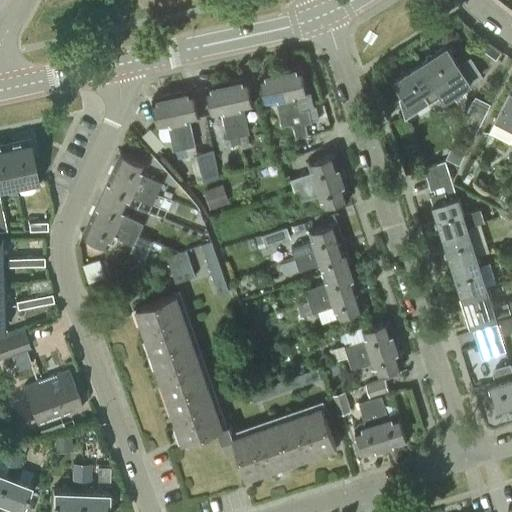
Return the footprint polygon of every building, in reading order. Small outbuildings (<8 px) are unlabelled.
[(441,93),(467,76),(446,44),(420,61),(441,93)] [(410,102),(422,94),(428,105),(442,95),(441,93),(420,61),(394,78),(405,94),(404,95),(403,94),(398,97),(399,98),(398,99),(404,119),(416,112),(410,102)] [(307,136),(304,125),(313,123),(309,108),(301,110),(298,95),(307,93),(301,65),(281,69),(292,124),(295,138),(307,136)] [(292,124),(281,69),(261,73),(267,102),(275,100),(281,126),(292,124)] [(227,81),(239,135),(251,132),(245,107),(254,105),(247,76),(227,81)] [(239,135),(227,81),(207,86),(213,114),(223,112),(228,137),(239,135)] [(511,87),(496,117),(497,117),(491,130),(511,140),(511,87)] [(193,89),(173,93),(185,148),(197,145),(191,119),(199,117),(193,89)] [(185,148),(173,93),(152,97),(159,126),(168,124),(174,150),(185,148)] [(459,125),(472,141),(489,107),(472,99),(459,125)] [(6,143),(15,184),(37,180),(28,139),(6,143)] [(0,187),(15,184),(6,143),(0,144),(0,187)] [(212,149),(189,154),(196,180),(218,174),(212,149)] [(112,171),(161,194),(167,181),(143,170),(147,163),(121,151),(112,171)] [(289,191),(343,174),(336,152),(303,163),(307,173),(285,180),(289,191)] [(426,178),(448,171),(445,160),(422,167),(426,178)] [(112,171),(102,192),(128,203),(131,195),(155,206),(161,194),(112,171)] [(452,183),(448,171),(426,178),(430,190),(452,183)] [(350,196),(343,174),(289,191),(293,204),(314,197),(317,206),(350,196)] [(203,190),(209,208),(229,202),(222,183),(203,190)] [(469,225),(485,220),(482,207),(465,213),(460,195),(448,199),(446,191),(432,195),(434,203),(433,203),(443,233),(469,225)] [(128,203),(102,192),(93,212),(142,235),(147,224),(123,213),(128,203)] [(142,235),(93,212),(83,233),(108,244),(112,236),(141,250),(146,240),(141,237),(142,235)] [(47,221),(28,221),(28,229),(47,229),(47,221)] [(295,258),(344,242),(337,221),(308,230),(311,239),(291,246),(295,258)] [(261,234),(265,245),(290,237),(286,225),(261,234)] [(469,225),(443,233),(452,263),(479,254),(469,225)] [(215,249),(212,241),(201,244),(204,253),(215,249)] [(350,264),(344,242),(295,258),(299,271),(320,264),(322,273),(350,264)] [(218,258),(215,249),(204,253),(207,262),(218,258)] [(189,258),(186,250),(176,253),(179,262),(189,258)] [(179,262),(176,253),(167,257),(170,265),(179,262)] [(479,254),(452,263),(461,292),(488,284),(479,254)] [(25,264),(25,256),(7,257),(7,265),(25,264)] [(25,256),(25,264),(44,263),(43,256),(25,256)] [(83,261),(87,278),(104,274),(99,257),(83,261)] [(192,267),(189,258),(179,262),(182,270),(192,267)] [(220,266),(218,258),(207,262),(210,270),(220,266)] [(182,270),(179,262),(170,265),(173,274),(182,270)] [(350,264),(322,273),(325,281),(303,288),(308,301),(357,285),(350,264)] [(223,274),(220,266),(210,270),(213,278),(223,274)] [(195,275),(192,267),(182,270),(185,279),(195,275)] [(185,279),(182,270),(173,274),(176,282),(185,279)] [(226,283),(223,274),(213,278),(216,287),(226,283)] [(229,291),(226,283),(216,287),(219,295),(229,291)] [(494,305),(488,284),(461,292),(471,322),(498,315),(511,310),(511,306),(510,300),(494,305)] [(357,285),(308,301),(312,313),(333,307),(336,316),(364,307),(357,285)] [(33,296),(35,304),(53,300),(51,292),(33,296)] [(148,338),(152,351),(148,352),(149,353),(152,352),(157,364),(156,365),(159,373),(162,382),(163,382),(167,395),(164,396),(164,397),(168,396),(172,408),(171,409),(177,426),(178,426),(183,439),(179,440),(179,441),(217,428),(223,426),(222,425),(176,293),(133,308),(133,309),(137,308),(142,320),(140,321),(147,338),(148,338)] [(35,304),(33,296),(15,300),(17,307),(35,304)] [(361,327),(364,337),(343,344),(347,356),(396,340),(389,318),(361,327)] [(485,357),(503,352),(495,324),(477,330),(485,357)] [(23,327),(0,335),(0,354),(29,344),(23,327)] [(454,332),(458,346),(477,340),(473,327),(454,332)] [(264,332),(253,337),(258,349),(269,345),(264,332)] [(375,371),(403,362),(396,340),(347,356),(351,369),(372,362),(375,371)] [(511,403),(511,367),(511,363),(495,367),(492,372),(495,380),(490,382),(497,408),(511,403)] [(321,377),(317,366),(309,369),(312,380),(321,377)] [(69,368),(24,384),(38,421),(82,405),(69,368)] [(312,380),(309,369),(300,372),(304,383),(312,380)] [(304,383),(300,372),(292,375),(295,385),(304,383)] [(295,385),(292,375),(283,378),(287,388),(295,385)] [(369,396),(380,393),(388,390),(384,377),(365,383),(369,396)] [(287,388),(283,378),(275,381),(279,391),(287,388)] [(279,391),(275,381),(267,384),(270,394),(279,391)] [(270,394),(267,384),(258,387),(262,397),(270,394)] [(262,397),(258,387),(250,390),(253,400),(262,397)] [(337,414),(339,414),(350,410),(344,391),(331,395),(337,414)] [(380,393),(369,396),(385,446),(407,438),(403,425),(415,422),(409,403),(396,407),(397,410),(387,413),(380,393)] [(369,396),(356,400),(363,421),(353,424),(362,453),(385,446),(369,396)] [(321,404),(254,427),(233,435),(232,435),(237,448),(247,478),(248,478),(247,474),(260,470),(260,471),(269,468),(277,465),(277,464),(290,459),(291,463),(292,463),(291,459),(304,454),(304,456),(321,450),(321,449),(334,444),(335,448),(336,447),(321,404)] [(237,448),(232,435),(233,435),(232,433),(229,422),(225,424),(222,425),(223,426),(217,428),(226,452),(237,448)] [(73,450),(71,431),(55,433),(57,452),(73,450)] [(4,444),(5,444),(5,445),(14,449),(18,438),(8,434),(4,444)] [(14,449),(23,452),(27,441),(18,438),(14,449)] [(5,445),(0,457),(0,459),(8,463),(14,449),(5,445)] [(14,449),(8,463),(17,466),(23,452),(14,449)] [(0,485),(5,473),(4,472),(8,463),(0,459),(0,485)] [(79,479),(80,464),(70,464),(70,478),(79,479)] [(89,464),(80,464),(79,479),(89,479),(89,464)] [(31,482),(5,473),(0,485),(0,497),(22,506),(31,482)] [(79,511),(81,489),(54,487),(52,511),(79,511)] [(106,511),(107,490),(81,489),(79,511),(106,511)]
